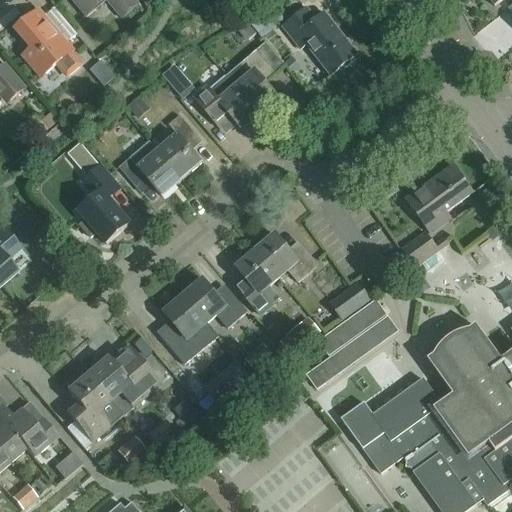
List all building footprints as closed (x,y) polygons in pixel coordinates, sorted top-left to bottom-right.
[(69,0),(86,20),(107,3),(122,21),(139,7),(132,0),(69,0)] [(317,22),(307,10),(282,29),(300,52),(306,47),(330,78),(357,58),(325,16),(317,22)] [(79,69),(79,65),(71,55),(73,53),(39,13),(14,33),(29,51),(22,58),(41,80),(56,67),(64,77),(69,78),(79,69)] [(256,32),(251,26),(246,20),(237,28),(247,40),(256,32)] [(227,78),(259,116),(277,101),(260,81),(271,73),(274,76),(284,67),(266,45),(236,71),(227,78)] [(286,65),(294,74),(301,68),(293,59),(286,65)] [(0,95),(2,95),(9,104),(25,91),(3,65),(0,67),(0,95)] [(242,130),(259,116),(227,78),(211,90),(207,86),(194,98),(214,121),(225,111),(242,130)] [(158,154),(181,182),(201,165),(187,148),(198,138),(181,118),(169,128),(178,138),(158,154)] [(181,182),(158,154),(150,144),(119,170),(136,190),(147,181),(162,198),(181,182)] [(472,194),(452,167),(406,201),(431,235),(450,221),(446,215),(470,197),(472,201),(478,197),(474,192),(472,194)] [(107,246),(130,227),(106,198),(118,187),(102,168),(82,184),(95,200),(79,213),(87,223),(80,228),(91,240),(97,235),(107,246)] [(487,232),(493,241),(511,228),(506,219),(493,227),(487,232)] [(0,287),(17,273),(6,261),(20,249),(2,228),(0,229),(0,287)] [(416,269),(438,253),(425,235),(403,251),(416,269)] [(255,254),(279,281),(288,273),(298,285),(318,268),(302,248),(292,256),(276,236),(255,254)] [(279,281),(255,254),(236,270),(243,279),(233,287),(259,317),(279,300),(269,288),(279,281)] [(183,299),(206,326),(215,317),(227,331),(247,314),(228,292),(219,300),(203,282),(183,299)] [(328,305),(341,323),(371,302),(358,283),(328,305)] [(196,334),(206,326),(183,299),(163,316),(179,334),(170,342),(188,364),(207,347),(196,334)] [(328,358),(387,316),(376,301),(318,343),(328,358)] [(388,318),(305,377),(317,392),(330,381),(398,332),(388,318)] [(436,358),(429,363),(455,398),(443,407),(424,381),(374,417),(365,404),(342,421),(375,467),(386,459),(392,468),(404,459),(407,464),(407,468),(411,469),(442,511),(470,511),(484,502),(488,507),(510,492),(505,487),(511,481),(511,355),(503,362),(479,328),(472,333),(461,336),(451,341),(442,349),(436,358)] [(290,336),(281,344),(292,357),(301,349),(290,336)] [(255,351),(264,361),(273,353),(264,343),(255,351)] [(106,359),(87,375),(110,403),(123,418),(160,386),(142,364),(127,348),(110,363),(106,359)] [(74,401),(63,410),(91,444),(123,418),(110,403),(87,375),(84,378),(80,374),(66,386),(69,390),(67,392),(74,401)] [(0,399),(0,421),(33,459),(58,438),(40,416),(31,424),(20,411),(11,418),(4,409),(6,407),(0,399)] [(0,453),(9,464),(25,451),(0,421),(0,453)] [(0,472),(9,464),(0,453),(0,472)] [(38,498),(48,489),(39,478),(28,488),(34,494),(38,498)] [(23,511),(30,504),(26,500),(23,496),(16,503),(23,511)]
